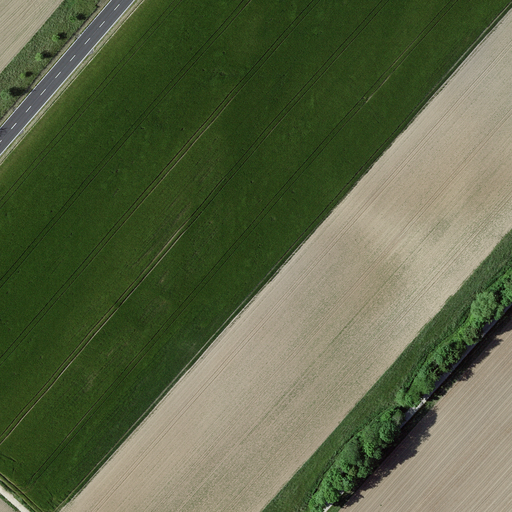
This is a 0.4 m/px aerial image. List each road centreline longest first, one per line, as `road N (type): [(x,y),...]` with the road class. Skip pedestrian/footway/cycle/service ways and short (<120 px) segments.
road 1 (track): [(511,300),(321,511)]
road 2 (primary): [(0,143),(124,0)]
